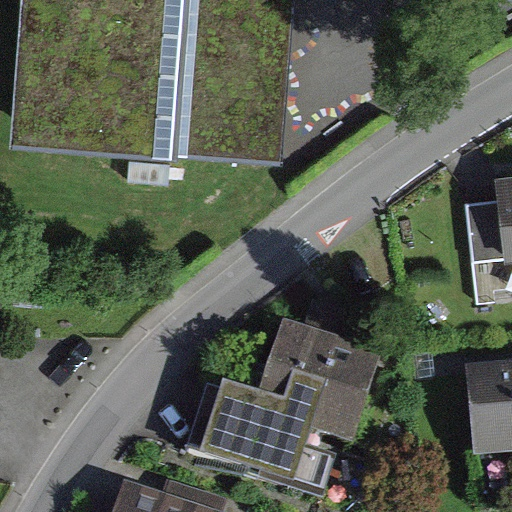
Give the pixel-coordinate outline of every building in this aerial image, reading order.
[(20,0),(10,137),(284,157),(295,0),(20,0)] [(511,179),(496,181),(505,266),(511,265),(511,179)] [(383,368),(283,337),(258,416),(254,430),(314,448),(354,461),(383,368)] [(511,375),(466,380),(474,470),(511,466),(511,375)] [(295,506),(314,448),(254,430),(258,416),(224,405),(201,477),(295,506)] [(202,511),(119,485),(110,511),(202,511)]
